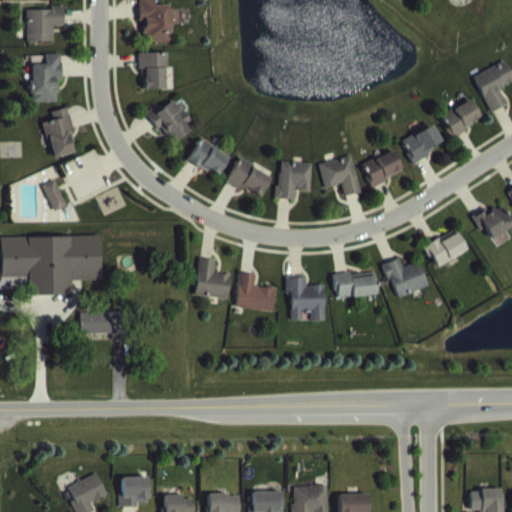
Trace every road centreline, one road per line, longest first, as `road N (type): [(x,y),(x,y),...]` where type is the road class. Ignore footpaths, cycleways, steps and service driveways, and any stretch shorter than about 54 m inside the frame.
road 1 (secondary): [(511,398),(0,405)]
road 2 (residential): [(103,0),(112,127),(150,183),(256,232),(331,233)]
road 3 (residential): [(331,233),(377,222),(511,141)]
